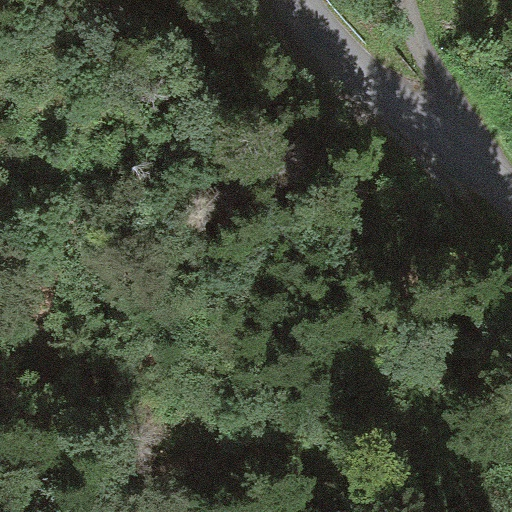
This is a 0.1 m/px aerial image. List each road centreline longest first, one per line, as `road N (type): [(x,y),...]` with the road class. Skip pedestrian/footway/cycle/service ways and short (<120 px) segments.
road 1 (unclassified): [(304,0),(367,80),(511,196)]
road 2 (track): [(408,0),(491,176)]
